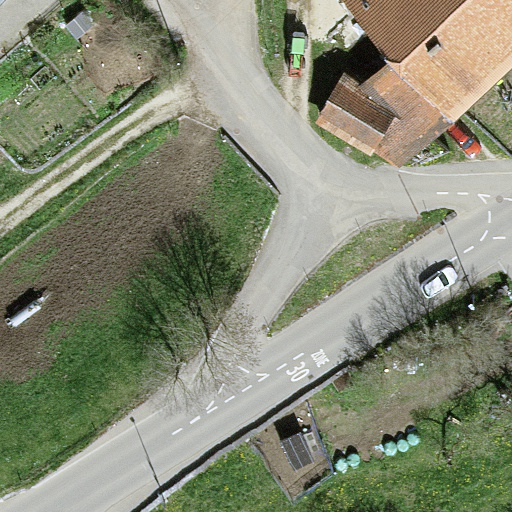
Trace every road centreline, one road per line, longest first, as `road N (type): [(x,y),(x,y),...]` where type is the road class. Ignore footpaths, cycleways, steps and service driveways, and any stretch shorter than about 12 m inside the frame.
road 1 (tertiary): [(511,225),(195,429)]
road 2 (residential): [(314,165),(303,254),(248,355),(195,429)]
road 3 (residential): [(314,165),(246,65),(186,0)]
road 4 (residential): [(511,209),(393,189),(314,165)]
road 5 (tertiary): [(195,429),(71,505)]
